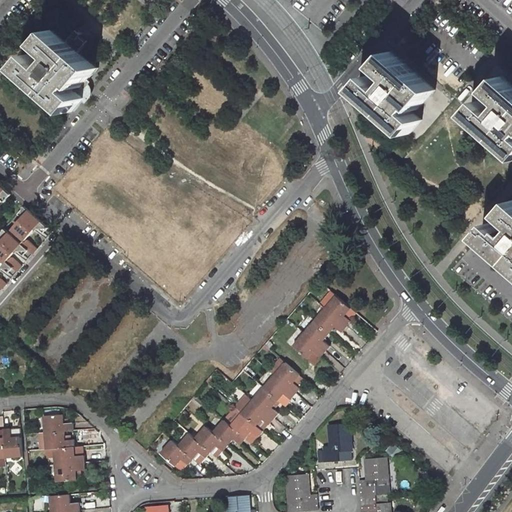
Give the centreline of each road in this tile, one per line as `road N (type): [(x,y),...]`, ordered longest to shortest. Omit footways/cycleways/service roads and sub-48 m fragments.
road 1 (residential): [(24,193),(175,319),(333,158)]
road 2 (residential): [(24,193),(192,0)]
road 3 (residential): [(418,305),(261,481)]
road 4 (unclassified): [(228,0),(293,77),(333,158)]
road 5 (unclassified): [(333,158),(373,241),(418,305)]
road 6 (residential): [(121,440),(66,396),(0,401)]
road 7 (unclassified): [(418,305),(511,393)]
